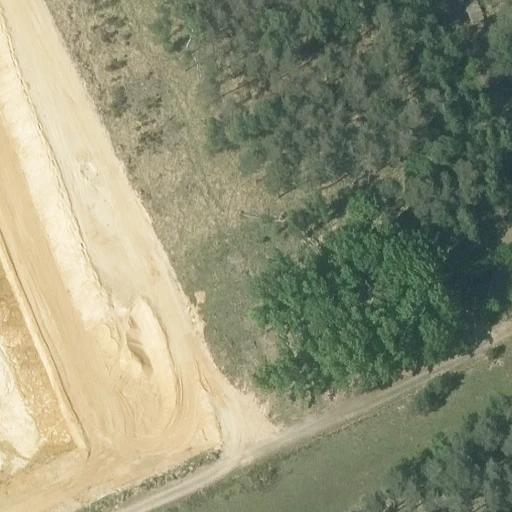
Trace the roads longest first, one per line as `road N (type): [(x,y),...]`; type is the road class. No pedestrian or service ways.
road 1 (track): [(511,319),(100,511)]
road 2 (track): [(435,0),(511,149)]
